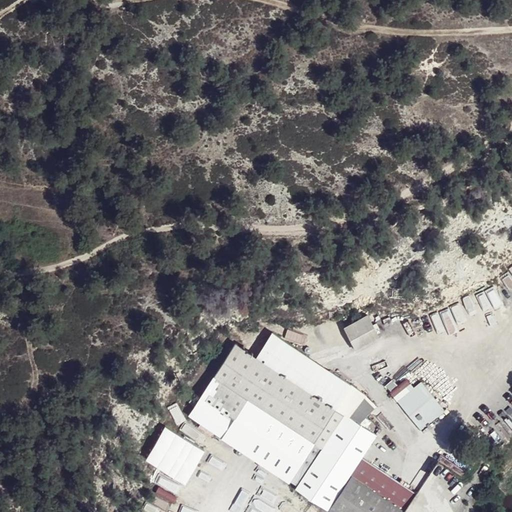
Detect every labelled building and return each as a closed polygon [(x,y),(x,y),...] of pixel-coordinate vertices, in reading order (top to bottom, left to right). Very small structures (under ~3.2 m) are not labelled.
[(343,325),(354,350),(379,340),(368,315),(343,325)] [(189,414),(298,485),(323,447),(314,441),(335,409),(235,343),(189,414)] [(422,378),(398,399),(423,429),(448,408),(422,378)] [(364,393),(345,414),(323,447),(297,487),(333,511),(401,511),(405,506),(351,471),(362,454),(376,434),(358,421),(374,402),(364,393)] [(416,488),(362,454),(351,471),(405,506),(416,488)] [(444,456),(441,460),(460,474),(463,470),(444,456)]
